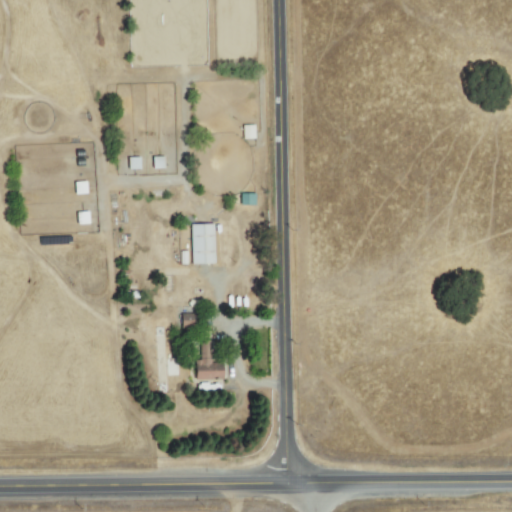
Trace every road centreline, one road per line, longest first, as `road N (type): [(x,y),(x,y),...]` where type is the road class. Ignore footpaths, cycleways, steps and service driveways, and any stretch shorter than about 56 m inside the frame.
road 1 (secondary): [(0,485),(511,484)]
road 2 (tertiary): [(290,483),(280,0)]
